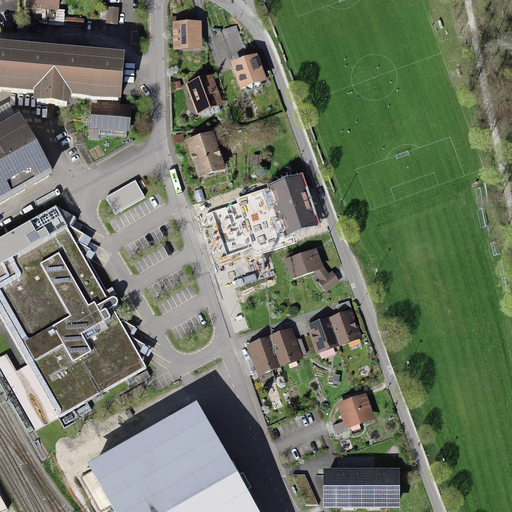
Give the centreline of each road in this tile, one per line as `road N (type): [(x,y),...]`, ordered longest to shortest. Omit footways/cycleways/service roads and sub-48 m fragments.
road 1 (unclassified): [(222,0),(271,56),(439,511)]
road 2 (residential): [(297,511),(225,345),(158,145),(153,0)]
road 3 (track): [(511,216),(468,0)]
